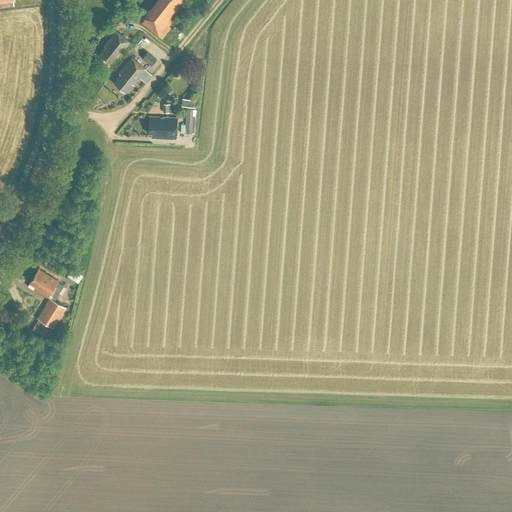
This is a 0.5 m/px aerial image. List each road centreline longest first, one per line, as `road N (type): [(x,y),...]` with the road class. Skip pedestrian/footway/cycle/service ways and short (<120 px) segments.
road 1 (secondary): [(0,248),(27,203),(54,127),(64,0)]
road 2 (track): [(220,0),(134,104),(99,117),(58,107)]
